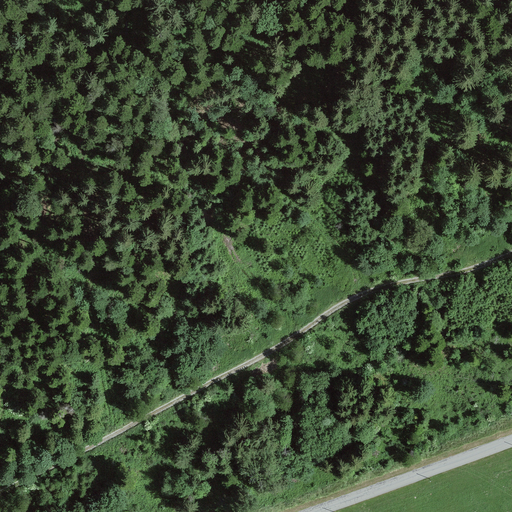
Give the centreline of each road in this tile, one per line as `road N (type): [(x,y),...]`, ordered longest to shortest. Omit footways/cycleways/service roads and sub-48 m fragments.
road 1 (track): [(511,255),(383,288),(330,311),(273,349),(0,488)]
road 2 (unclassified): [(310,511),(511,439)]
